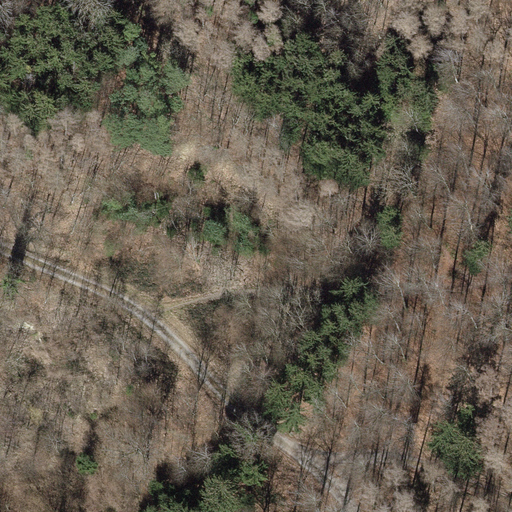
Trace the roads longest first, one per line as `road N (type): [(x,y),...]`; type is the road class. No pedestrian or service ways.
road 1 (track): [(0,251),(147,314),(319,476)]
road 2 (track): [(511,503),(448,473),(374,456),(319,476)]
